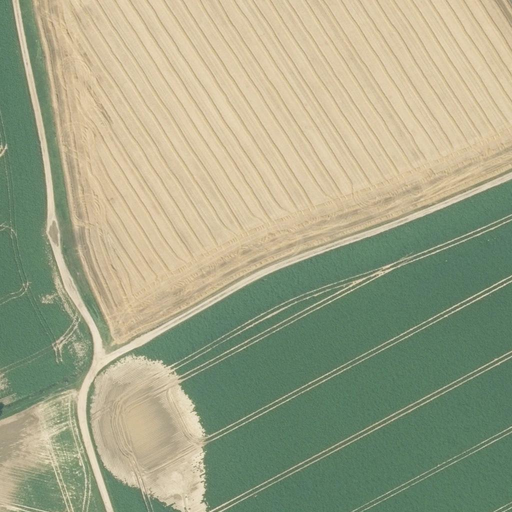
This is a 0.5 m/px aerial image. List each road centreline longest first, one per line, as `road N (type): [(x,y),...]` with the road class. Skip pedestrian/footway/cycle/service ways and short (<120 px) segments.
road 1 (track): [(96,357),(145,340),(271,270),(511,176)]
road 2 (track): [(14,0),(71,290)]
road 3 (track): [(108,511),(78,410),(97,339),(71,290)]
